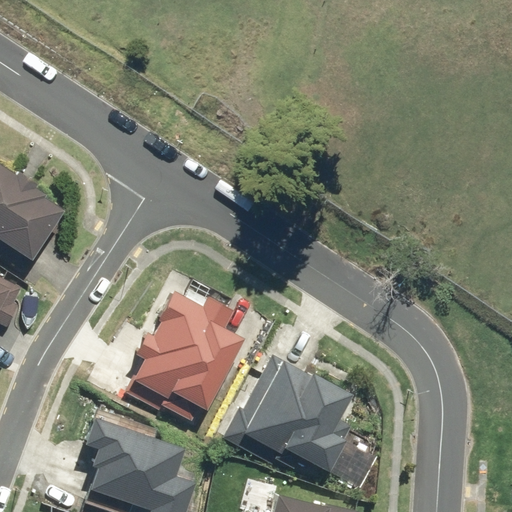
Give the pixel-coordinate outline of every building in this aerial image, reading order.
[(0,251),(24,267),(68,202),(0,156),(0,251)] [(0,323),(7,327),(26,287),(0,274),(0,323)] [(284,357),(273,351),(242,407),(240,405),(223,435),(280,467),(292,447),(331,468),(349,436),(334,427),(355,389),(314,366),(311,370),(285,356),(284,357)] [(185,443),(96,411),(85,440),(98,444),(92,461),(100,464),(92,485),(150,506),(147,511),(183,511),(196,477),(176,470),(185,443)] [(251,504),(248,511),(364,511),(365,509),(281,488),(275,510),(251,504)]
